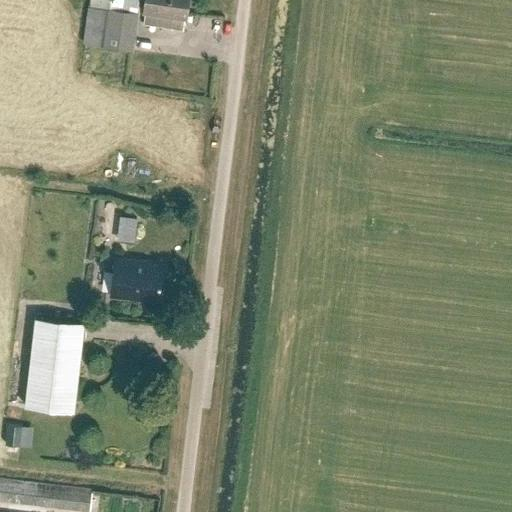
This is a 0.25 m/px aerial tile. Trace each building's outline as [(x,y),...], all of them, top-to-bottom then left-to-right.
[(137,12),(138,0),(90,0),(89,6),(88,6),(83,43),(132,50),(138,12),(137,12)] [(145,0),(144,11),(145,11),(144,23),(183,29),(185,17),(186,17),(188,0),(145,0)] [(82,210),(84,189),(75,188),(73,209),(82,210)] [(114,231),(115,211),(104,210),(102,230),(114,231)] [(123,221),(120,240),(133,242),(136,222),(123,221)] [(159,298),(163,265),(147,264),(147,261),(116,258),(111,294),(143,298),(143,296),(159,298)] [(0,313),(24,314),(24,293),(0,292),(0,313)] [(35,318),(25,407),(75,413),(85,323),(35,318)] [(0,500),(90,511),(93,487),(0,476),(0,500)]
